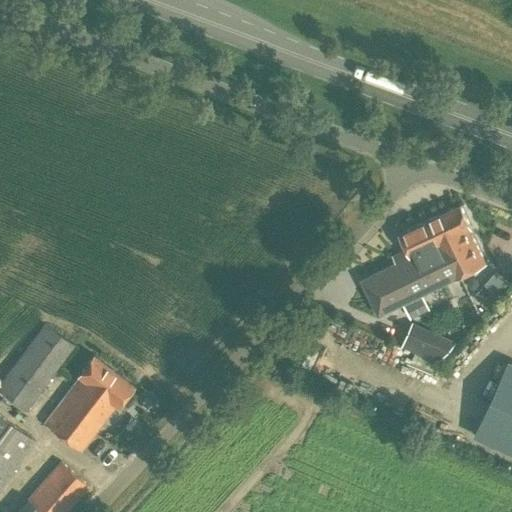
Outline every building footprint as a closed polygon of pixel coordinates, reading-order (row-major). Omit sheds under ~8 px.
[(400,232),(410,254),(361,278),(379,313),(450,279),(450,280),(485,263),(468,228),(471,227),(459,203),(400,232)] [(485,283),(498,294),(509,281),(497,271),(485,283)] [(0,390),(25,409),(74,343),(44,321),(0,381),(0,390)] [(437,362),(457,340),(412,321),(401,345),(437,362)] [(117,405),(133,385),(92,354),(77,374),(79,376),(44,421),(81,449),(115,404),(117,405)] [(511,450),(511,362),(510,361),(476,434),(511,450)] [(0,485),(34,440),(0,414),(0,485)] [(63,511),(88,486),(60,460),(11,511),(63,511)]
